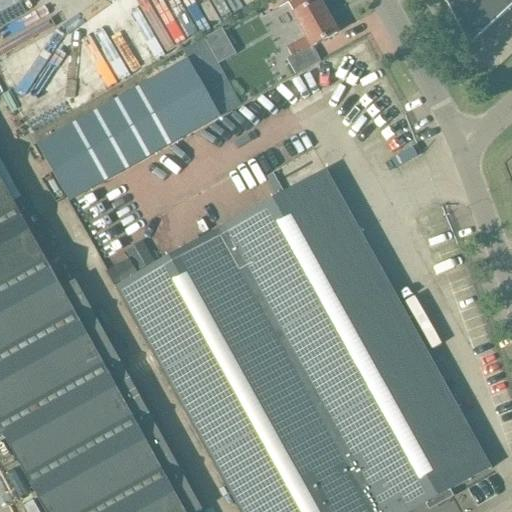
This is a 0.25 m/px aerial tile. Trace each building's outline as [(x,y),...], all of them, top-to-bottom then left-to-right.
[(315,2),(313,0),(291,0),(287,2),(294,14),(307,38),(287,49),(292,58),(287,61),(296,76),(321,61),(312,48),(337,34),(318,0),(315,2)] [(511,8),(511,0),(443,0),(469,47),(511,8)] [(148,82),(37,145),(70,203),(220,119),(220,118),(188,60),(148,82)] [(450,492),(491,469),(326,171),(116,288),(240,511),(413,511),(426,505),(429,511),(434,511),(437,511),(451,504),(453,497),(450,492)] [(61,290),(0,178),(0,440),(4,438),(45,511),(199,511),(202,511),(75,282),(61,290)] [(135,273),(128,261),(108,273),(115,285),(135,273)] [(15,463),(3,442),(0,443),(0,456),(6,468),(15,463)]
